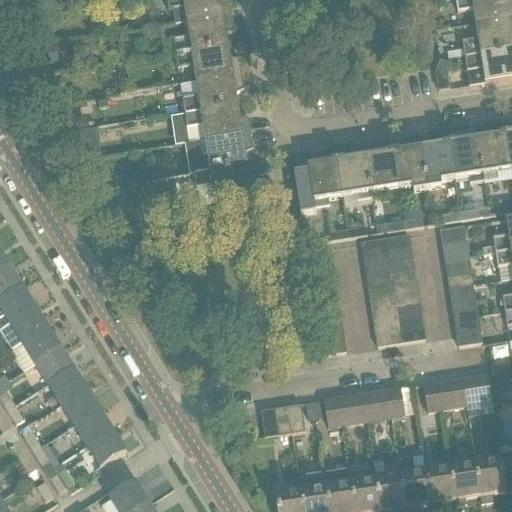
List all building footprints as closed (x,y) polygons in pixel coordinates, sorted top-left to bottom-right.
[(220,0),(166,0),(168,13),(172,13),(175,28),(186,26),(232,19),(230,3),(221,3),(220,0)] [(473,14),(475,29),(511,22),(511,5),(509,5),(508,0),(465,0),(455,2),(457,17),(473,14)] [(173,43),(175,58),(228,50),(226,38),(235,34),(232,19),(186,26),(189,40),(173,43)] [(462,46),(464,61),(511,53),(511,22),(475,29),(478,43),(462,46)] [(69,47),(47,50),(49,66),(60,65),(70,64),(69,47)] [(193,70),(196,85),(242,78),(239,62),(230,62),(228,50),(175,58),(178,73),(193,70)] [(511,53),(464,61),(469,91),(511,84),(511,53)] [(182,102),(184,117),(237,109),(235,97),(244,93),(242,78),(196,85),(198,100),(182,102)] [(38,79),(28,83),(31,90),(32,92),(41,88),(38,79)] [(444,83),(437,85),(439,95),(446,94),(444,83)] [(198,100),(196,85),(180,88),(182,102),(198,100)] [(189,147),(205,144),(250,137),(248,122),(239,121),(237,109),(184,117),(189,147)] [(184,147),(189,147),(184,117),(170,119),(174,149),(184,147)] [(71,121),(55,123),(57,136),(77,132),(75,123),(71,121)] [(189,147),(184,147),(189,177),(194,176),(246,168),(244,156),(253,152),(250,137),(205,144),(189,147)] [(499,141),(477,144),(483,184),(499,182),(498,176),(510,174),(505,137),(498,138),(499,141)] [(455,145),(449,146),(454,183),(470,180),(471,186),(483,184),(477,144),(456,147),(455,145)] [(443,150),(421,153),(427,193),(443,191),(442,185),(454,183),(449,146),(442,147),(443,150)] [(399,154),(393,155),(398,192),(413,189),(414,195),(427,193),(421,153),(399,156),(399,154)] [(387,158),(365,161),(371,202),(386,200),(385,194),(398,192),(393,155),(386,156),(387,158)] [(343,163),(337,164),(342,200),(357,198),(358,204),(371,202),(365,161),(343,165),(343,163)] [(342,200),(337,164),(330,165),(330,167),(308,170),(309,174),(294,176),(301,219),(316,216),(315,211),(329,209),(329,203),(342,200)] [(246,168),(194,176),(196,192),(199,209),(214,206),(214,204),(260,197),(257,181),(248,180),(246,168)] [(100,170),(87,173),(91,195),(104,193),(100,170)] [(511,217),(511,208),(497,211),(499,219),(511,217)] [(477,213),(459,216),(461,225),(478,222),(477,213)] [(459,216),(441,219),(442,228),(461,225),(459,216)] [(422,222),(403,225),(405,234),(424,231),(422,222)] [(494,249),(495,257),(511,254),(511,223),(506,224),(508,240),(492,242),(494,249)] [(405,234),(403,225),(384,229),(384,227),(375,229),(377,239),(405,234)] [(306,227),(289,230),(292,250),(310,248),(306,227)] [(439,235),(441,246),(465,243),(463,231),(439,235)] [(365,232),(347,234),(349,243),(366,240),(365,232)] [(349,243),(347,234),(327,237),(328,246),(349,243)] [(408,239),(385,243),(386,255),(410,251),(408,239)] [(361,247),(363,259),(386,255),(385,243),(361,247)] [(441,246),(443,258),(467,254),(465,243),(441,246)] [(494,249),(481,251),(483,259),(495,257),(494,249)] [(386,255),(388,267),(412,263),(410,251),(386,255)] [(306,256),(308,267),(331,264),(329,252),(306,256)] [(443,258),(445,270),(469,266),(467,254),(443,258)] [(511,269),(511,254),(495,257),(496,264),(497,272),(511,269)] [(363,259),(364,270),(388,267),(386,255),(363,259)] [(0,278),(10,272),(9,271),(8,272),(0,259),(0,278)] [(388,267),(390,278),(414,274),(412,263),(388,267)] [(308,267),(310,279),(333,275),(331,264),(308,267)] [(445,270),(447,281),(471,278),(469,266),(445,270)] [(364,270),(366,282),(390,278),(388,267),(364,270)] [(511,269),(497,272),(500,286),(511,284),(511,269)] [(0,278),(0,306),(22,292),(21,293),(8,273),(10,272),(0,278)] [(390,278),(392,290),(416,286),(414,274),(390,278)] [(310,279),(311,291),(335,287),(333,275),(310,279)] [(366,282),(368,294),(392,290),(390,278),(366,282)] [(447,281),(449,293),(473,289),(471,278),(447,281)] [(392,290),(394,302),(418,298),(416,286),(392,290)] [(311,291),(313,302),(337,298),(335,287),(311,291)] [(449,293),(451,305),(474,301),(473,289),(449,293)] [(368,294),(370,305),(394,302),(392,290),(368,294)] [(0,306),(0,310),(11,328),(35,313),(35,312),(33,313),(21,293),(23,293),(22,292),(0,306)] [(313,302),(315,314),(338,310),(337,298),(313,302)] [(394,302),(396,313),(420,309),(418,298),(394,302)] [(511,299),(502,301),(504,316),(511,314),(511,299)] [(451,305),(452,316),(476,313),(474,301),(451,305)] [(370,305),(372,317),(396,313),(394,302),(370,305)] [(396,313),(398,325),(421,321),(420,309),(396,313)] [(315,314),(317,325),(340,322),(338,310),(315,314)] [(11,328),(0,335),(0,336),(12,356),(24,349),(48,333),(46,334),(34,314),(36,313),(35,313),(11,328)] [(372,317),(374,329),(398,325),(396,313),(372,317)] [(452,316),(454,328),(478,324),(476,313),(452,316)] [(398,325),(399,337),(423,333),(421,321),(398,325)] [(317,325),(319,337),(342,333),(340,322),(317,325)] [(454,328),(456,340),(480,336),(478,324),(454,328)] [(374,329),(376,340),(399,337),(398,325),(374,329)] [(12,356),(11,357),(24,376),(36,368),(37,369),(61,354),(61,353),(59,354),(47,335),(48,334),(48,333),(24,349),(12,356)] [(319,337),(321,349),(344,345),(342,333),(319,337)] [(423,333),(399,337),(401,348),(425,344),(423,333)] [(480,336),(456,340),(458,351),(482,348),(480,336)] [(399,337),(376,340),(377,352),(401,348),(399,337)] [(344,345),(321,349),(322,360),(346,357),(344,345)] [(37,369),(49,389),(74,374),(74,373),(72,374),(60,355),(61,354),(37,369)] [(511,367),(491,371),(493,378),(494,378),(511,375),(511,367)] [(74,374),(49,389),(62,410),(87,394),(85,395),(73,375),(74,374)] [(511,375),(494,378),(495,386),(511,383),(511,375)] [(463,383),(462,383),(466,412),(477,410),(479,419),(493,417),(492,408),(487,379),(486,379),(473,382),(463,383)] [(462,383),(437,387),(441,416),(466,412),(462,383)] [(441,416),(437,387),(423,390),(428,418),(441,416)] [(400,393),(387,395),(391,423),(404,421),(400,393)] [(62,410),(75,431),(98,416),(100,415),(99,414),(98,415),(85,395),(87,394),(62,410)] [(387,395),(362,399),(367,427),(391,423),(387,395)] [(6,396),(0,399),(0,405),(6,416),(15,410),(6,396)] [(362,399),(337,403),(342,431),(367,427),(362,399)] [(342,431),(337,403),(324,405),(328,434),(342,431)] [(300,409),(288,411),(292,438),(305,436),(300,409)] [(15,410),(6,416),(15,430),(24,424),(15,410)] [(288,411),(273,413),(278,440),(292,438),(288,411)] [(75,431),(88,451),(113,435),(112,435),(111,436),(98,416),(75,431)] [(1,418),(0,419),(0,434),(2,438),(0,439),(0,448),(15,439),(10,433),(1,418)] [(113,435),(88,451),(100,471),(99,471),(100,472),(126,456),(125,455),(123,456),(111,437),(113,436),(113,435)] [(30,438),(23,442),(33,457),(41,452),(31,437),(30,438)] [(18,445),(10,450),(19,464),(27,459),(18,445)] [(41,452),(33,457),(45,477),(53,472),(49,466),(41,452)] [(416,511),(430,509),(425,474),(416,476),(413,459),(397,461),(400,478),(405,511),(416,511)] [(26,461),(18,466),(27,481),(35,475),(26,461)] [(501,462),(475,466),(480,501),(481,508),(492,506),(491,499),(511,495),(511,477),(503,479),(501,462)] [(467,510),(466,503),(480,501),(475,466),(450,470),(455,505),(456,511),(467,510)] [(441,511),(440,507),(455,505),(450,470),(425,474),(430,509),(430,511),(441,511)] [(53,472),(45,477),(46,478),(59,498),(66,494),(53,473),(53,472)] [(379,511),(375,482),(374,472),(349,476),(354,511),(379,511)] [(354,511),(349,476),(348,474),(324,477),(329,511),(354,511)] [(329,511),(324,477),(319,478),(299,481),(301,494),(303,511),(329,511)] [(405,511),(400,478),(375,482),(379,511),(405,511)] [(44,487),(36,492),(45,507),(53,502),(54,501),(44,487)] [(111,504),(101,511),(141,511),(149,507),(147,508),(135,489),(137,488),(136,487),(110,504),(111,504)] [(303,511),(301,494),(276,498),(277,511),(303,511)]
